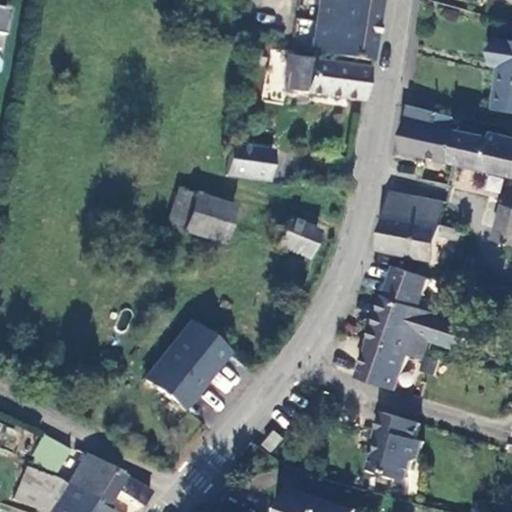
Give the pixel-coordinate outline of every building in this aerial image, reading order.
[(317,0),(310,48),(369,57),(377,0),(317,0)] [(499,63),(503,35),(494,34),(490,62),(499,63)] [(511,103),(511,36),(503,35),(499,63),(493,101),(511,103)] [(369,70),(293,56),(287,90),(362,104),(369,70)] [(460,115),(409,102),(397,150),(511,173),(511,178),(491,238),(511,242),(511,136),(490,130),(486,137),(457,127),(460,115)] [(271,147),(230,140),(225,172),(266,179),(271,147)] [(483,190),(499,195),(504,179),(488,174),(483,190)] [(444,202),(388,193),(377,251),(434,261),(444,202)] [(221,245),(232,206),(191,194),(179,233),(221,245)] [(318,231),(252,202),(241,228),(306,257),(318,231)] [(291,267),(282,289),(295,294),(304,272),(291,267)] [(435,279),(397,267),(363,380),(401,391),(412,355),(428,360),(433,340),(442,315),(426,311),(435,279)] [(474,324),(442,315),(433,340),(465,356),(474,324)] [(193,323),(146,378),(183,410),(231,355),(193,323)] [(427,429),(386,419),(373,475),(415,485),(427,429)] [(286,438),(275,429),(262,444),(273,453),(286,438)] [(30,460),(58,473),(70,448),(43,434),(30,460)] [(86,457),(69,487),(108,510),(117,494),(142,508),(150,494),(86,457)] [(69,487),(27,469),(13,501),(42,511),(112,511),(108,510),(69,487)] [(363,511),(290,485),(280,511),(363,511)]
